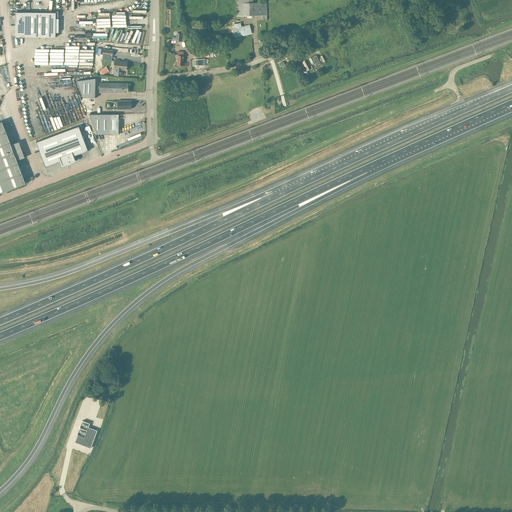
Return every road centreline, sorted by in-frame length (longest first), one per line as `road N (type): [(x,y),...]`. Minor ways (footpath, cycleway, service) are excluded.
road 1 (motorway): [(0,490),(26,463),(71,377),(122,312),(174,274),(366,168)]
road 2 (motorway): [(0,335),(366,168)]
road 3 (motorway): [(275,195),(0,321)]
road 4 (motorway): [(275,195),(64,274),(0,288)]
road 5 (motorway): [(511,88),(275,195)]
road 6 (unclassified): [(41,184),(18,125),(4,0)]
road 7 (motorway): [(366,168),(511,103)]
road 8 (unclassified): [(151,78),(242,67),(289,47)]
